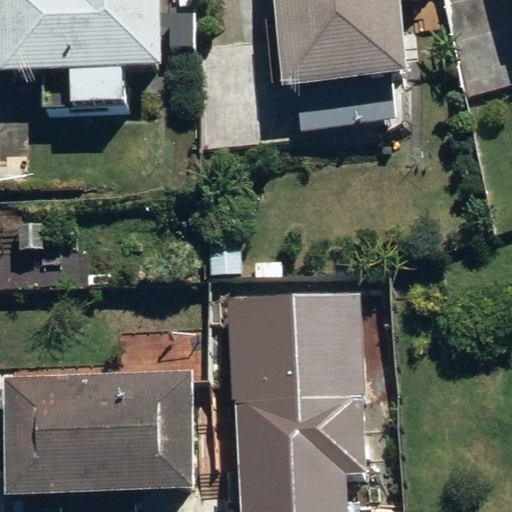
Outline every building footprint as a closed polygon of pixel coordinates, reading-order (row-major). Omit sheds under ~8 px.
[(0,0),(0,100),(42,101),(42,127),(118,128),(118,98),(154,98),(155,0),(0,0)] [(265,0),(270,113),(291,112),(292,146),(391,142),(390,108),(397,108),(392,0),(265,0)] [(511,0),(501,0),(511,39),(511,0)] [(190,511),(192,391),(173,391),(173,355),(77,354),(77,390),(0,389),(0,511),(190,511)] [(402,511),(401,411),(230,412),(230,511),(402,511)]
